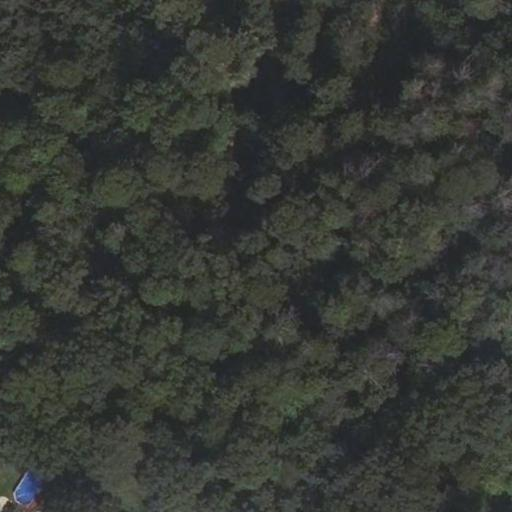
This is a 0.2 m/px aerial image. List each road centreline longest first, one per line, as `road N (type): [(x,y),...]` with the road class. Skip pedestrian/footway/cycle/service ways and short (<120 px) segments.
road 1 (track): [(374,0),(382,20),(337,100),(268,164),(140,212),(0,227)]
road 2 (track): [(0,212),(33,205),(102,139),(125,78),(116,0)]
road 3 (track): [(0,424),(159,511)]
